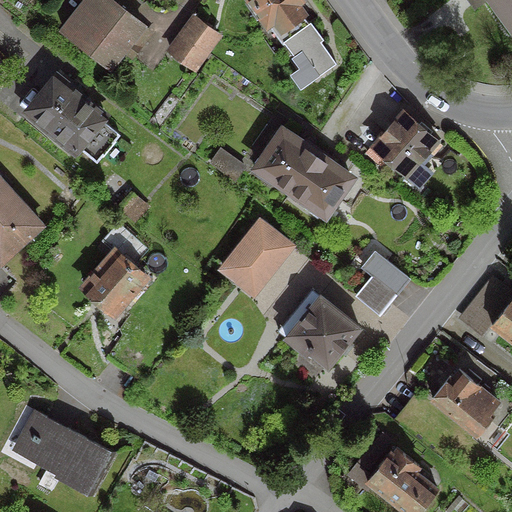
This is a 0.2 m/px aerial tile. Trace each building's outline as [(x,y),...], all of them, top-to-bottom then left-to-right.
[(108,0),(82,0),(60,29),(107,66),(140,25),(108,0)] [(249,0),(280,44),(307,24),(292,3),(295,0),(249,0)] [(490,0),(511,29),(511,28),(511,0),(470,0),(472,3),(475,0),(490,0)] [(204,51),(216,35),(191,17),(180,33),(204,51)] [(192,67),(204,51),(180,33),(168,49),(192,67)] [(29,113),(28,112),(26,114),(29,117),(29,116),(72,151),(75,147),(94,162),(117,134),(98,119),(102,114),(80,96),(85,90),(73,81),(68,87),(58,78),(56,80),(57,81),(29,113)] [(416,160),(433,140),(401,111),(371,145),(416,185),(428,171),(416,160)] [(288,189),(314,153),(280,129),(254,166),(258,168),(254,174),(267,183),(271,177),(288,189)] [(319,211),(322,213),(348,177),(314,153),(288,189),(306,202),(302,207),(315,216),(319,211)] [(0,258),(38,224),(0,182),(0,258)] [(131,220),(144,206),(130,193),(118,207),(131,220)] [(235,280),(251,292),(288,245),(257,221),(220,268),(235,280)] [(112,249),(81,283),(114,312),(144,278),(130,266),(145,249),(116,222),(101,239),(112,249)] [(372,271),(397,290),(407,278),(372,251),(359,268),(369,275),(372,271)] [(387,303),(397,290),(372,271),(369,275),(363,283),(387,303)] [(499,284),(511,294),(511,295),(489,324),(490,325),(481,336),(489,342),(498,331),(511,342),(511,273),(510,271),(499,284)] [(377,316),(387,303),(363,283),(352,296),(377,316)] [(325,363),(356,326),(317,295),(284,336),(307,355),(310,351),(325,363)] [(119,335),(103,357),(132,378),(152,351),(135,339),(145,327),(127,314),(116,329),(119,335)] [(495,400),(485,392),(456,369),(449,377),(447,376),(430,398),(473,433),(490,413),(487,411),(495,400)] [(30,411),(40,416),(20,453),(46,467),(38,483),(49,489),(56,476),(90,494),(112,453),(31,410),(30,411)] [(390,452),(388,450),(368,475),(362,470),(386,440),(378,434),(346,473),(360,485),(364,480),(404,511),(413,511),(434,487),(412,470),(416,465),(394,447),(390,452)]
